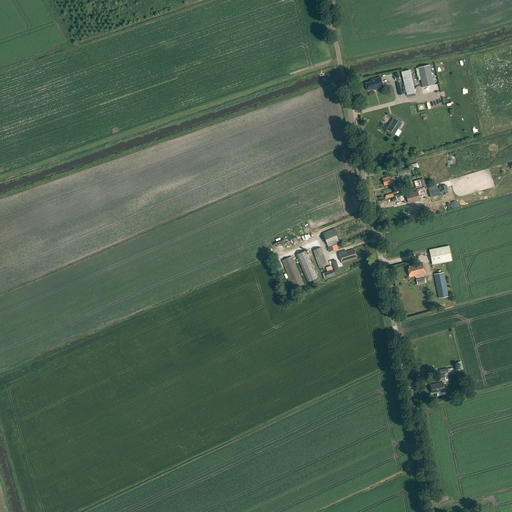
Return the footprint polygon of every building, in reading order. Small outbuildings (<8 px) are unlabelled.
[(431,66),(419,68),(423,88),(435,85),(431,66)] [(415,94),(409,70),(400,72),(406,96),(415,94)] [(365,83),(368,91),(370,90),(373,89),(373,90),(383,87),(380,77),(370,80),(371,82),(365,83)] [(395,119),(388,130),(395,134),(401,124),(395,119)] [(382,179),(384,186),(393,184),(391,176),(382,179)] [(440,188),(442,194),(448,193),(446,185),(440,187),(440,188)] [(407,194),(410,204),(421,201),(420,197),(426,196),(424,189),(407,194)] [(322,234),(328,247),(339,242),(333,229),(322,234)] [(429,250),(432,265),(452,261),(449,246),(429,250)] [(321,248),(312,251),(319,268),(327,266),(321,248)] [(338,253),(342,263),(357,258),(354,249),(346,252),(346,250),(338,253)] [(318,278),(306,251),(282,261),(294,288),(304,284),(293,259),(297,257),(308,282),(318,278)] [(415,276),(415,277),(425,275),(423,263),(409,266),(409,268),(407,269),(409,277),(415,276)] [(327,272),(322,273),(324,279),(335,276),(331,266),(326,268),(327,272)] [(443,273),(434,275),(439,298),(448,296),(443,273)] [(445,391),(443,382),(430,385),(432,393),(436,393),(437,393),(445,391)]
